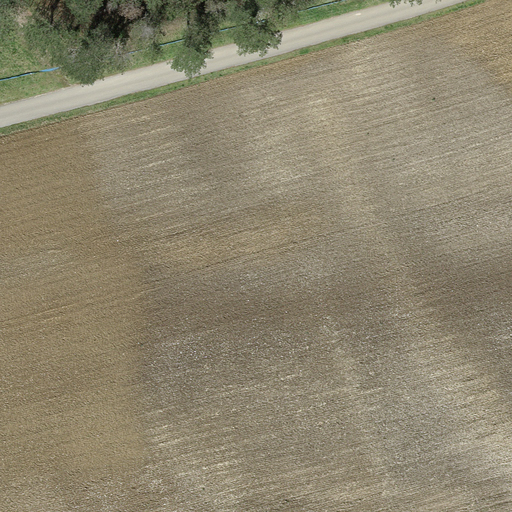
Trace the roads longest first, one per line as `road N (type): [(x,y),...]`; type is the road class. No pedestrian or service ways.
road 1 (motorway): [(0,194),(144,112),(313,0)]
road 2 (motorway): [(141,0),(0,92)]
